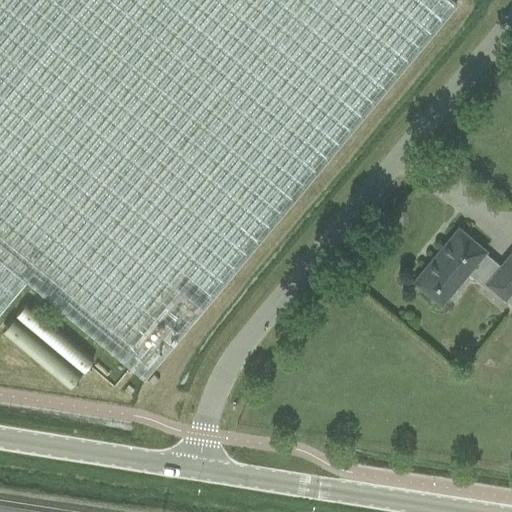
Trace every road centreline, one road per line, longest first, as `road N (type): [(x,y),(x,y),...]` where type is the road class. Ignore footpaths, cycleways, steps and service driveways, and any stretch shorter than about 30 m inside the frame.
road 1 (unclassified): [(199,468),(208,403),(225,372),(511,23)]
road 2 (tertiary): [(471,511),(199,468)]
road 3 (tertiary): [(199,468),(0,437)]
